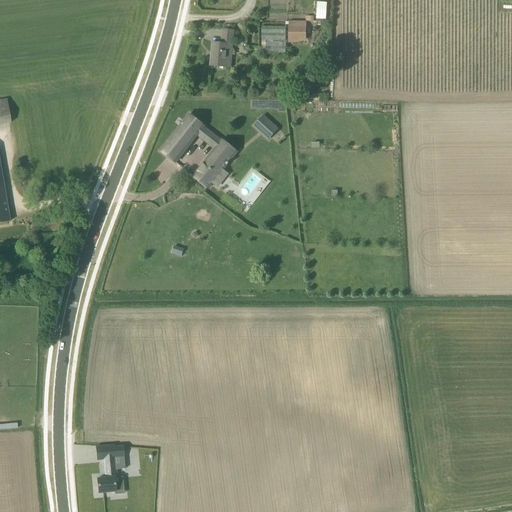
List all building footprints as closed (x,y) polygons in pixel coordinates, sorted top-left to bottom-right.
[(316,19),(327,19),(327,2),(317,1),(316,19)] [(285,53),(286,28),(262,27),(261,53),(285,53)] [(289,39),(306,39),(306,27),(289,27),(289,39)] [(230,68),(234,31),(222,30),(221,44),(212,43),(210,66),(230,68)] [(0,125),(11,123),(6,99),(0,100),(0,125)] [(176,163),(205,127),(189,115),(160,151),(176,163)] [(268,141),(278,129),(263,115),(253,127),(268,141)] [(222,140),(193,177),(208,189),(237,152),(222,140)] [(0,223),(9,222),(0,169),(0,223)] [(180,256),(182,250),(174,247),(172,253),(180,256)] [(133,468),(135,454),(114,453),(115,458),(103,459),(105,478),(97,479),(98,493),(115,492),(114,478),(117,478),(116,471),(125,471),(126,468),(133,468)] [(136,457),(136,466),(153,466),(153,457),(136,457)]
